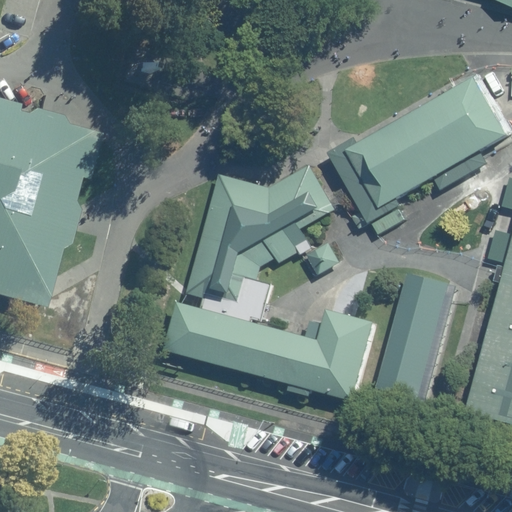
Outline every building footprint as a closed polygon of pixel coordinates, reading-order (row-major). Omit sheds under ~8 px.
[(0,0),(0,34),(13,38),(22,0),(0,0)] [(335,151),(376,221),(409,202),(405,194),(440,175),(446,188),(493,162),(486,148),(511,133),(511,100),(493,69),(365,141),(362,137),(335,151)] [(0,282),(46,296),(48,287),(51,279),(61,241),(64,229),(67,219),(72,203),(92,129),(40,115),(0,102),(0,282)] [(360,313),(335,307),(325,338),(265,321),(267,313),(269,305),(275,282),(260,278),(264,264),(281,255),(284,260),(302,250),(315,243),(305,225),(338,207),(314,164),(275,186),(226,173),(193,291),(191,295),(189,299),(184,298),(171,348),(359,397),(380,319),(360,313)] [(311,253),(322,273),(344,261),(333,241),(311,253)] [(511,264),(506,286),(474,410),(511,420),(511,264)] [(423,402),(456,281),(413,269),(380,390),(423,402)] [(360,313),(380,319),(388,284),(368,280),(360,313)]
